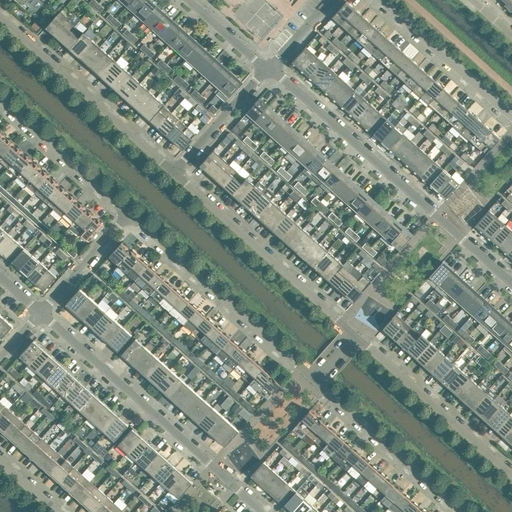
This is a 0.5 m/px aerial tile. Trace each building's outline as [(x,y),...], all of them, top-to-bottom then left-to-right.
[(26,2),(28,0),(14,0),(30,14),(30,13),(28,12),(32,7),(26,2)] [(135,13),(147,0),(132,0),(127,6),(135,13)] [(144,21),(157,7),(149,0),(147,0),(135,13),(144,21)] [(341,24),(355,9),(346,1),(332,17),(341,24)] [(104,8),(99,3),(95,8),(100,13),(104,8)] [(153,29),(165,14),(157,7),(144,21),(153,29)] [(96,13),(91,8),(88,12),(93,17),(96,13)] [(349,31),(363,16),(355,9),(341,24),(349,31)] [(69,21),(70,20),(60,11),(46,27),(61,41),(75,26),(69,21)] [(110,13),(106,18),(112,23),(116,18),(110,13)] [(161,36),(174,22),(165,14),(153,29),(161,36)] [(357,39),(371,23),(363,16),(349,31),(357,39)] [(121,23),(116,18),(112,23),(117,28),(121,23)] [(170,44),(182,30),(174,22),(161,36),(170,44)] [(365,46),(379,30),(371,23),(357,39),(365,46)] [(69,48),(83,33),(75,26),(61,41),(69,48)] [(127,29),(123,33),(129,38),(133,33),(127,29)] [(178,51),(191,37),(182,30),(170,44),(178,51)] [(373,53),(387,37),(379,30),(365,46),(373,53)] [(78,56),(92,40),(84,32),(83,33),(69,48),(78,56)] [(138,38),(133,33),(129,38),(134,43),(138,38)] [(186,59),(199,45),(191,37),(178,51),(186,59)] [(381,60),(395,45),(387,37),(373,53),(381,60)] [(86,63),(100,47),(92,40),(78,56),(86,63)] [(144,44),(140,48),(146,53),(150,49),(144,44)] [(195,67),(208,52),(199,45),(186,59),(195,67)] [(389,67),(403,52),(395,45),(381,60),(389,67)] [(300,70),(314,54),(306,46),(292,62),(300,70)] [(94,70),(108,54),(100,47),(86,63),(94,70)] [(156,54),(150,49),(146,53),(152,59),(156,54)] [(204,74),(216,60),(208,52),(195,67),(204,74)] [(397,75),(411,59),(403,52),(389,67),(397,75)] [(102,77),(116,61),(108,54),(94,70),(102,77)] [(308,77),(322,61),(314,54),(300,70),(308,77)] [(161,59),(157,64),(163,68),(167,64),(161,59)] [(405,82),(419,66),(411,59),(397,75),(405,82)] [(212,82),(225,68),(216,60),(204,74),(212,82)] [(110,84),(124,68),(116,61),(102,77),(110,84)] [(316,84),(330,68),(322,61),(308,77),(316,84)] [(172,69),(167,64),(163,68),(168,73),(172,69)] [(413,89),(427,73),(419,66),(405,82),(413,89)] [(118,92),(132,76),(124,68),(110,84),(118,92)] [(221,89),(233,75),(225,68),(212,82),(221,89)] [(325,91),(338,75),(330,68),(316,84),(325,91)] [(421,96),(435,81),(427,73),(413,89),(421,96)] [(178,74),(174,79),(180,84),(184,79),(178,74)] [(225,102),(242,83),(242,82),(241,83),(233,75),(221,89),(216,95),(225,102)] [(333,98),(347,83),(338,75),(325,91),(333,98)] [(126,99),(140,83),(132,76),(118,92),(126,99)] [(189,84),(184,79),(180,84),(185,89),(189,84)] [(429,103),(443,88),(435,81),(421,96),(429,103)] [(134,106),(149,90),(140,83),(126,99),(134,106)] [(341,105),(355,90),(347,83),(333,98),(341,105)] [(188,95),(179,88),(177,91),(185,98),(188,95)] [(437,111),(451,95),(443,88),(429,103),(437,111)] [(197,99),(201,94),(195,89),(191,94),(197,99)] [(142,113),(157,97),(149,90),(134,106),(142,113)] [(349,113),(363,97),(355,90),(341,105),(349,113)] [(387,95),(383,91),(379,94),(384,99),(387,95)] [(206,99),(201,94),(197,99),(202,104),(206,99)] [(446,118),(459,102),(451,95),(437,111),(446,118)] [(150,120),(164,105),(165,104),(157,97),(142,113),(150,120)] [(357,120),(371,104),(363,97),(349,113),(357,120)] [(255,121),(268,107),(260,99),(260,98),(247,113),(255,121)] [(408,104),(404,100),(400,104),(405,108),(408,104)] [(454,125),(467,109),(459,102),(446,118),(454,125)] [(365,127),(379,111),(371,104),(357,120),(365,127)] [(401,112),(405,108),(400,104),(397,108),(401,112)] [(158,128),(172,113),(164,105),(150,120),(158,128)] [(214,114),(218,110),(213,105),(209,110),(214,114)] [(264,128),(277,114),(268,107),(255,121),(264,128)] [(462,132),(476,117),(467,109),(454,125),(462,132)] [(373,134),(387,119),(379,111),(365,127),(373,134)] [(166,135),(180,120),(172,113),(158,128),(166,135)] [(272,136),(285,122),(277,114),(264,128),(272,136)] [(470,139),(484,124),(476,117),(462,132),(470,139)] [(381,141),(395,126),(387,119),(373,134),(381,141)] [(174,142),(188,127),(180,120),(166,135),(174,142)] [(281,144),(294,130),(285,122),(272,136),(281,144)] [(478,147),(492,131),(484,124),(470,139),(478,147)] [(241,131),(236,126),(235,125),(231,130),(237,135),(241,131)] [(389,149),(403,133),(395,126),(381,141),(389,149)] [(183,149),(197,133),(196,134),(188,127),(174,142),(183,149)] [(289,151),(302,137),(294,130),(281,144),(289,151)] [(486,154),(500,138),(492,131),(478,147),(486,154)] [(397,156),(411,140),(403,133),(389,149),(397,156)] [(0,159),(14,144),(13,144),(14,142),(10,139),(9,140),(5,136),(0,141),(0,159)] [(247,136),(243,140),(249,145),(253,141),(247,136)] [(298,159),(311,145),(302,137),(289,151),(298,159)] [(405,163),(419,147),(411,140),(397,156),(405,163)] [(258,146),(253,141),(249,145),(254,150),(258,146)] [(0,161),(8,168),(22,152),(22,151),(19,147),(18,148),(14,144),(0,159),(0,161)] [(306,166),(319,152),(311,145),(298,159),(306,166)] [(413,170),(427,155),(419,147),(405,163),(413,170)] [(208,173),(222,158),(214,150),(215,149),(214,149),(200,165),(208,173)] [(264,151),(260,156),(266,161),(270,156),(264,151)] [(17,177),(31,160),(30,160),(31,158),(28,155),(27,156),(22,152),(8,168),(17,177)] [(315,174),(328,160),(319,152),(306,166),(315,174)] [(421,177),(435,162),(427,155),(413,170),(421,177)] [(275,161),(270,156),(266,161),(271,166),(275,161)] [(216,180),(230,165),(222,158),(208,173),(216,180)] [(26,184),(40,169),(39,168),(40,167),(36,163),(35,164),(31,160),(17,177),(26,184)] [(323,182),(336,168),(328,160),(315,174),(323,182)] [(429,185),(443,169),(435,162),(421,177),(429,185)] [(224,187),(238,172),(230,165),(216,180),(224,187)] [(283,176),(287,171),(281,166),(277,171),(283,176)] [(332,189),(345,175),(336,168),(323,182),(332,189)] [(35,192),(49,177),(48,176),(49,175),(45,171),(44,172),(40,169),(26,184),(35,192)] [(437,192),(451,176),(443,169),(429,185),(437,192)] [(292,176),(287,171),(283,176),(288,181),(292,176)] [(233,194),(246,179),(238,172),(224,187),(233,194)] [(340,197),(353,183),(345,175),(332,189),(340,197)] [(446,199),(460,184),(451,176),(437,192),(446,199)] [(44,201),(58,185),(57,184),(58,183),(54,179),(53,180),(49,177),(35,192),(44,201)] [(241,201),(255,185),(247,178),(246,179),(233,194),(241,201)] [(255,185),(241,201),(249,209),(267,188),(259,181),(255,185)] [(298,181),(294,186),(300,191),(304,186),(298,181)] [(349,204),(362,190),(353,183),(340,197),(349,204)] [(53,209),(67,193),(66,192),(67,191),(63,187),(62,188),(58,185),(44,201),(53,209)] [(309,191),(304,186),(300,191),(305,196),(309,191)] [(267,188),(249,209),(257,216),(271,200),(275,195),(267,188)] [(14,198),(5,190),(2,193),(11,201),(14,198)] [(357,212),(370,198),(362,190),(349,204),(357,212)] [(62,217),(76,201),(75,200),(76,199),(72,195),(71,197),(67,193),(53,209),(62,217)] [(315,197),(311,201),(317,206),(321,202),(315,197)] [(23,206),(14,198),(11,201),(20,209),(23,206)] [(366,220),(379,205),(370,198),(357,212),(366,220)] [(304,199),(300,204),(306,209),(310,205),(304,199)] [(265,223),(279,207),(271,200),(257,216),(265,223)] [(71,225),(85,209),(84,208),(85,207),(81,204),(80,205),(76,201),(62,217),(71,225)] [(321,202),(317,206),(321,210),(325,214),(329,209),(321,202)] [(374,227),(387,213),(379,205),(366,220),(374,227)] [(32,214),(23,206),(20,209),(29,217),(32,214)] [(273,230),(287,214),(279,207),(265,223),(273,230)] [(80,233),(94,217),(93,216),(94,215),(90,212),(89,213),(85,209),(71,225),(80,232),(79,233),(80,233)] [(483,233),(497,217),(489,210),(475,225),(483,233)] [(332,212),(328,216),(334,221),(338,217),(332,212)] [(383,235),(396,221),(387,213),(374,227),(383,235)] [(41,222),(32,214),(29,217),(38,226),(41,222)] [(281,237),(295,221),(287,214),(273,230),(281,237)] [(101,228),(104,225),(101,221),(100,222),(94,217),(80,233),(89,241),(101,228)] [(343,222),(338,217),(334,221),(339,226),(343,222)] [(491,240),(505,224),(497,217),(483,233),(491,240)] [(289,244),(303,228),(295,221),(281,237),(289,244)] [(391,242),(404,228),(396,221),(383,235),(391,242)] [(50,230),(41,222),(38,226),(47,234),(50,230)] [(499,247),(511,232),(511,230),(505,224),(491,240),(499,247)] [(0,242),(8,233),(0,226),(0,242)] [(349,227),(345,232),(351,237),(355,232),(349,227)] [(297,252),(312,236),(303,228),(289,244),(297,252)] [(400,250),(413,236),(404,228),(391,242),(400,250)] [(59,238),(50,230),(47,234),(56,242),(59,238)] [(360,237),(355,232),(351,237),(356,242),(360,237)] [(507,254),(511,249),(511,232),(499,247),(507,254)] [(0,251),(3,255),(16,241),(8,233),(0,242),(0,251)] [(305,259),(319,243),(312,236),(297,252),(305,259)] [(68,246),(59,238),(56,242),(65,250),(68,246)] [(11,262),(24,248),(16,241),(3,255),(11,262)] [(118,265),(131,251),(125,246),(125,245),(122,242),(118,246),(119,246),(109,257),(118,265)] [(366,242),(362,247),(368,252),(372,247),(366,242)] [(313,266),(328,250),(319,243),(305,259),(313,266)] [(77,254),(68,246),(65,250),(74,258),(77,254)] [(377,252),(372,247),(368,252),(373,257),(377,252)] [(19,269),(32,255),(24,248),(11,262),(19,269)] [(321,273),(336,257),(328,250),(313,266),(321,273)] [(126,273),(139,258),(136,255),(137,254),(133,251),(132,252),(131,251),(118,265),(126,273)] [(27,276),(40,262),(32,255),(19,269),(27,276)] [(343,265),(343,266),(344,265),(336,257),(321,273),(329,280),(343,265)] [(135,280),(147,266),(147,265),(148,264),(144,260),(143,262),(139,258),(126,273),(135,280)] [(383,258),(379,262),(385,267),(389,263),(383,258)] [(343,265),(329,280),(337,288),(355,268),(347,261),(344,265),(343,266),(343,265)] [(35,284),(48,269),(40,262),(27,276),(35,284)] [(442,262),(426,280),(435,288),(451,270),(442,262)] [(135,281),(131,286),(137,292),(142,287),(143,287),(156,273),(155,272),(156,271),(152,268),(151,269),(147,266),(135,280),(135,281)] [(108,277),(98,268),(95,272),(104,281),(108,277)] [(355,268),(337,288),(345,295),(363,275),(355,268)] [(57,277),(48,269),(35,284),(44,291),(57,277)] [(451,270),(435,288),(443,295),(459,277),(451,270)] [(151,295),(164,280),(163,280),(164,279),(160,275),(159,276),(156,273),(143,287),(151,295)] [(345,295),(354,302),(372,282),(363,275),(345,295)] [(116,284),(108,277),(104,281),(113,288),(116,284)] [(451,304),(455,299),(468,285),(459,277),(443,295),(443,296),(451,304)] [(159,302),(172,288),(171,287),(172,286),(169,283),(168,284),(164,280),(151,295),(159,302)] [(124,291),(116,284),(113,288),(121,295),(124,291)] [(464,307),(476,293),(468,285),(455,299),(464,307)] [(168,309),(180,295),(180,294),(180,293),(177,290),(176,291),(172,288),(159,302),(168,309)] [(75,312),(89,297),(80,289),(66,304),(75,312)] [(424,293),(419,289),(418,289),(414,293),(420,298),(424,293)] [(128,295),(124,291),(121,295),(129,303),(132,299),(128,295)] [(113,292),(108,298),(113,303),(119,297),(113,292)] [(472,314),(485,300),(476,293),(464,307),(472,314)] [(176,317),(189,302),(188,302),(189,301),(185,297),(184,298),(180,295),(168,309),(176,317)] [(418,301),(412,296),(409,299),(415,304),(418,301)] [(84,320),(97,304),(89,297),(75,312),(84,320)] [(141,306),(132,299),(129,303),(138,310),(141,306)] [(431,309),(436,304),(430,299),(426,304),(431,309)] [(481,322),(493,308),(485,300),(472,314),(481,322)] [(184,324),(197,310),(196,309),(197,308),(193,305),(192,306),(189,302),(176,317),(184,324)] [(426,308),(420,303),(417,306),(422,311),(426,308)] [(92,327),(106,312),(97,304),(84,320),(92,327)] [(441,309),(436,304),(431,309),(437,314),(441,309)] [(149,314),(141,306),(138,310),(146,318),(149,314)] [(489,330),(502,315),(493,308),(481,322),(489,330)] [(192,332),(205,317),(204,316),(205,315),(201,312),(200,313),(197,310),(184,324),(192,332)] [(434,315),(428,310),(425,313),(431,318),(434,315)] [(101,335),(114,319),(106,312),(92,327),(101,335)] [(391,336),(405,321),(396,314),(397,313),(397,312),(383,328),(391,336)] [(157,321),(149,314),(146,318),(154,325),(157,321)] [(447,314),(443,319),(448,324),(453,319),(447,314)] [(498,337),(510,323),(502,315),(489,330),(498,337)] [(201,339),(213,324),(212,324),(213,323),(210,319),(209,320),(205,317),(192,332),(201,339)] [(13,326),(5,318),(0,323),(0,339),(0,340),(13,326)] [(109,343),(123,327),(114,319),(101,335),(109,343)] [(458,324),(453,319),(448,324),(454,329),(458,324)] [(166,328),(157,321),(154,325),(162,332),(166,328)] [(399,343),(413,328),(405,321),(391,336),(399,343)] [(506,345),(511,338),(511,324),(510,323),(498,337),(506,345)] [(209,346),(222,332),(221,331),(222,330),(218,327),(217,328),(213,324),(201,339),(209,346)] [(132,335),(123,327),(109,343),(118,351),(132,335)] [(174,336),(166,328),(162,332),(170,340),(174,336)] [(421,335),(420,335),(413,328),(399,343),(407,350),(421,335)] [(466,339),(469,334),(464,329),(460,334),(466,339)] [(217,354),(230,339),(229,338),(230,337),(226,334),(225,335),(222,332),(209,346),(217,354)] [(415,357),(430,341),(421,334),(420,335),(421,335),(407,350),(415,357)] [(475,339),(469,334),(466,339),(471,344),(475,339)] [(182,343),(174,336),(170,340),(179,347),(182,343)] [(511,338),(506,345),(503,348),(511,356),(511,355),(511,338)] [(131,362),(145,347),(136,339),(122,354),(131,362)] [(225,361),(238,347),(237,346),(238,345),(234,341),(233,342),(230,339),(217,354),(225,361)] [(29,364),(43,348),(34,340),(20,356),(29,364)] [(423,365),(438,349),(430,341),(415,357),(423,365)] [(190,350),(182,343),(179,347),(187,354),(190,350)] [(481,344),(477,349),(482,354),(486,349),(481,344)] [(139,370),(153,354),(145,347),(131,362),(139,370)] [(234,368),(246,354),(245,353),(246,352),(243,349),(242,350),(238,347),(225,361),(234,368)] [(37,371),(51,356),(43,348),(29,364),(37,371)] [(431,372),(446,356),(438,349),(423,365),(431,372)] [(492,354),(486,349),(482,354),(488,359),(492,354)] [(199,358),(190,350),(187,354),(195,362),(199,358)] [(449,352),(446,356),(431,372),(440,379),(454,363),(457,360),(449,352)] [(148,377),(162,362),(153,354),(139,370),(148,377)] [(242,376),(254,361),(254,360),(255,359),(251,356),(250,357),(246,354),(234,368),(242,376)] [(46,379),(60,364),(51,356),(37,371),(46,379)] [(207,365),(199,358),(195,362),(203,369),(207,365)] [(498,360),(494,364),(499,369),(503,364),(498,360)] [(250,383),(263,369),(262,368),(263,367),(259,363),(258,364),(254,361),(242,376),(250,383)] [(156,385),(170,369),(162,362),(148,377),(156,385)] [(448,386),(462,370),(454,363),(440,379),(448,386)] [(54,387),(68,371),(60,364),(46,379),(54,387)] [(509,369),(503,364),(499,369),(505,374),(509,369)] [(215,373),(207,365),(203,369),(212,377),(215,373)] [(8,370),(12,374),(16,370),(12,366),(8,370)] [(165,393),(179,377),(170,369),(156,385),(165,393)] [(258,390),(271,376),(270,375),(271,374),(267,371),(266,372),(263,369),(250,383),(258,390)] [(456,393),(470,377),(462,370),(448,386),(456,393)] [(63,394),(77,379),(68,371),(54,387),(63,394)] [(223,380),(215,373),(212,377),(220,384),(223,380)] [(278,388),(281,384),(277,381),(271,376),(258,390),(268,399),(277,388),(278,388)] [(173,400),(187,385),(179,377),(165,393),(173,400)] [(464,401),(478,384),(470,377),(456,393),(464,401)] [(71,402),(86,386),(77,379),(63,394),(71,402)] [(232,387),(223,380),(220,384),(228,391),(232,387)] [(481,381),(478,384),(464,401),(472,408),(489,388),(481,381)] [(182,408),(196,392),(187,385),(173,400),(182,408)] [(80,410),(94,394),(86,386),(71,402),(80,410)] [(240,395),(232,387),(228,391),(236,399),(240,395)] [(497,396),(489,388),(472,408),(480,415),(494,399),(497,396)] [(45,397),(39,392),(36,396),(42,401),(44,398),(45,397)] [(191,416),(205,400),(196,392),(182,408),(191,416)] [(89,417),(103,402),(94,394),(80,410),(89,417)] [(248,402),(240,395),(236,399),(244,406),(248,402)] [(488,422),(502,406),(494,399),(480,415),(488,422)] [(0,417),(8,408),(0,400),(0,417)] [(199,423),(213,408),(205,400),(191,416),(199,423)] [(97,425),(111,409),(103,402),(89,417),(97,425)] [(256,409),(248,402),(244,406),(252,413),(256,409)] [(496,429),(510,413),(502,406),(488,422),(496,429)] [(50,413),(44,407),(41,410),(47,416),(50,413)] [(0,433),(1,434),(17,416),(8,408),(0,417),(0,433)] [(208,431),(222,415),(213,408),(199,423),(208,431)] [(106,432),(120,417),(111,409),(97,425),(106,432)] [(307,434),(319,419),(313,413),(310,410),(306,413),(306,414),(297,425),(307,434)] [(55,417),(50,413),(47,416),(52,421),(55,417)] [(504,437),(511,427),(511,414),(510,413),(496,429),(504,437)] [(216,438),(230,423),(222,415),(208,431),(216,438)] [(12,438),(25,423),(17,416),(1,434),(10,442),(13,439),(12,438)] [(128,425),(120,417),(106,432),(115,440),(128,425)] [(315,441),(328,427),(324,423),(325,422),(321,419),(320,420),(319,419),(307,434),(315,441)] [(66,427),(60,421),(57,425),(63,430),(66,427)] [(20,446),(33,431),(25,423),(12,438),(13,439),(20,446)] [(225,446),(239,431),(230,423),(216,438),(225,446)] [(323,448),(336,434),(332,431),(333,430),(329,426),(329,427),(328,427),(315,441),(323,448)] [(71,432),(66,427),(63,430),(68,435),(71,432)] [(127,452),(141,436),(132,428),(119,444),(127,452)] [(28,453),(41,438),(33,431),(20,446),(28,453)] [(331,456),(344,441),(343,440),(344,439),(340,436),(339,437),(336,434),(323,448),(331,456)] [(82,441),(76,436),(74,440),(79,445),(82,441)] [(136,460),(150,444),(141,436),(127,452),(136,460)] [(36,460),(49,445),(41,438),(28,453),(36,460)] [(286,440),(282,444),(291,451),(294,448),(286,440)] [(88,447),(82,441),(79,445),(85,450),(88,447)] [(339,463),(352,449),(351,448),(352,447),(349,443),(348,444),(344,441),(331,456),(339,463)] [(144,467),(158,452),(150,444),(136,460),(144,467)] [(44,467),(57,452),(49,445),(36,460),(44,467)] [(302,455),(294,448),(291,451),(299,459),(302,455)] [(348,470),(361,456),(360,455),(361,454),(357,451),(356,452),(352,449),(339,463),(348,470)] [(98,456),(93,451),(90,454),(95,459),(98,456)] [(52,474),(66,459),(57,452),(44,467),(52,474)] [(153,475),(167,459),(158,452),(144,467),(153,475)] [(310,462),(302,455),(299,459),(307,466),(310,462)] [(104,461),(98,456),(95,459),(101,464),(104,461)] [(356,478),(369,463),(368,462),(369,461),(365,458),(364,459),(361,456),(348,470),(356,478)] [(61,482),(74,467),(66,459),(52,474),(61,482)] [(162,482),(175,467),(167,459),(153,475),(162,482)] [(259,484),(272,469),(264,462),(251,476),(259,484)] [(319,469),(310,462),(307,466),(315,473),(319,469)] [(364,485),(377,471),(376,470),(377,469),(373,465),(372,466),(369,463),(356,478),(364,485)] [(114,470),(109,465),(106,468),(111,474),(114,470)] [(69,489),(82,474),(74,467),(61,482),(69,489)] [(170,490),(184,474),(175,467),(162,482),(170,490)] [(267,491),(280,476),(272,469),(259,484),(267,491)] [(327,477),(319,469),(315,473),(323,481),(327,477)] [(120,475),(114,470),(111,474),(117,479),(120,475)] [(135,477),(127,470),(123,474),(132,481),(135,477)] [(372,492),(385,478),(384,477),(385,476),(382,473),(381,474),(377,471),(364,485),(372,492)] [(77,496),(90,481),(82,474),(69,489),(77,496)] [(179,498),(193,482),(184,474),(170,490),(179,498)] [(275,498),(288,484),(280,476),(267,491),(275,498)] [(335,484),(327,477),(323,481),(332,488),(335,484)] [(381,500),(393,485),(394,483),(390,480),(389,481),(385,478),(372,492),(381,500)] [(130,485),(125,480),(122,483),(128,488),(130,485)] [(85,503),(98,488),(90,481),(77,496),(85,503)] [(283,505),(296,491),(288,484),(275,498),(283,505)] [(343,492),(335,484),(332,488),(340,495),(343,492)] [(136,490),(130,485),(128,488),(133,493),(136,490)] [(389,507),(402,493),(401,492),(402,491),(398,487),(397,489),(393,485),(381,500),(389,507)] [(93,511),(106,496),(98,488),(85,503),(93,511)] [(291,511),(304,498),(296,491),(283,505),(291,511)] [(352,499),(343,492),(340,495),(348,503),(352,499)] [(394,511),(399,511),(410,500),(409,499),(410,498),(406,495),(405,496),(402,493),(389,507),(394,511)] [(147,499),(141,494),(138,497),(144,502),(147,499)] [(337,503),(340,500),(335,495),(332,499),(337,503)] [(94,511),(105,511),(114,503),(106,496),(93,511),(94,511)] [(306,511),(312,505),(304,498),(291,511),(306,511)] [(152,504),(147,499),(144,502),(149,507),(152,504)] [(360,506),(352,499),(348,503),(356,510),(360,506)] [(413,511),(418,507),(417,507),(418,506),(414,502),(414,503),(410,500),(399,511),(413,511)] [(120,511),(122,510),(114,503),(105,511),(120,511)]
